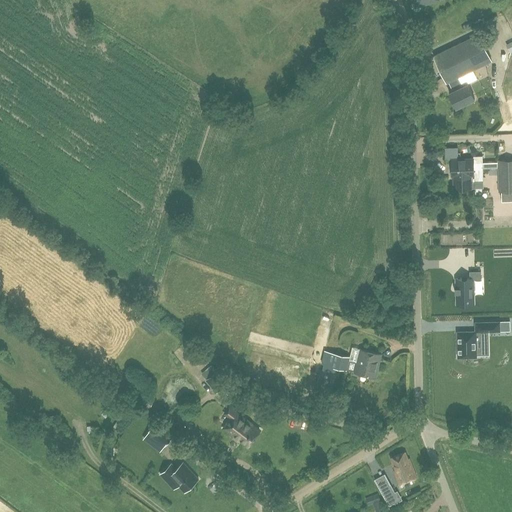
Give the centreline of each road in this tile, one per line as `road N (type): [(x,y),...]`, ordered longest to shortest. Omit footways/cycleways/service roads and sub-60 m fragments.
road 1 (unclassified): [(423,429),(408,54),(390,0)]
road 2 (unclassified): [(272,511),(392,437),(423,429)]
